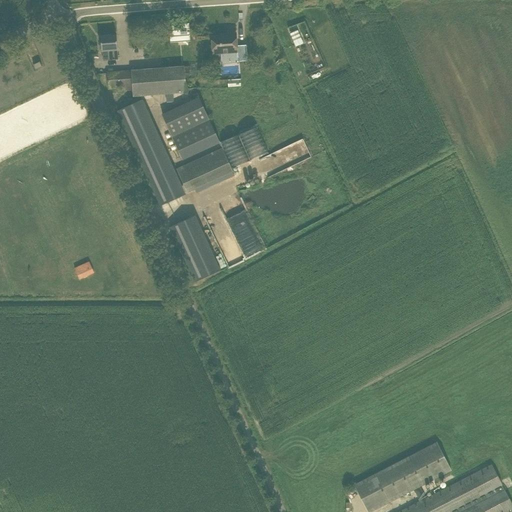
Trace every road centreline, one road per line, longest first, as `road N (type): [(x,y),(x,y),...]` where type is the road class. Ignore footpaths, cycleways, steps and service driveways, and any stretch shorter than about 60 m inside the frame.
road 1 (unclassified): [(281,511),(60,14)]
road 2 (unclassified): [(60,14),(242,0)]
